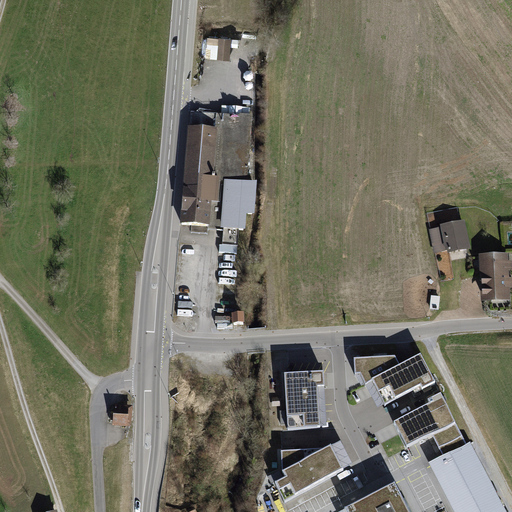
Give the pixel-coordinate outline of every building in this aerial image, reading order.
[(232,40),(220,39),(218,58),(231,59),(232,40)] [(220,134),(190,132),(183,231),(213,233),(220,134)] [(464,222),(439,227),(439,228),(428,231),(433,255),(444,252),(444,253),(447,252),(447,256),(470,251),(464,222)] [(508,255),(478,257),(480,304),(510,302),(509,290),(511,289),(511,278),(509,279),(509,271),(511,271),(511,262),(508,262),(508,255)] [(421,357),(400,368),(372,383),(384,405),(385,407),(395,401),(396,402),(414,392),(415,394),(422,390),(423,391),(435,385),(421,357)] [(365,386),(372,383),(400,368),(395,358),(354,360),(355,376),(360,376),(365,385),(365,386)] [(324,374),(284,376),(287,431),(304,430),(304,431),(320,431),(318,389),(325,389),(324,374)] [(360,376),(355,376),(361,387),(365,385),(360,376)] [(372,383),(365,386),(377,409),(384,405),(372,383)] [(325,389),(318,389),(320,431),(327,430),(325,389)] [(430,405),(394,424),(407,448),(432,435),(455,423),(441,396),(428,402),(430,405)] [(133,407),(114,406),(113,427),(131,428),(133,407)] [(468,446),(455,423),(432,435),(444,459),(468,446)] [(341,442),(331,447),(343,471),(353,466),(341,442)] [(506,511),(471,445),(468,446),(444,459),(429,466),(453,511),(506,511)] [(331,447),(325,450),(281,453),(282,472),(286,478),(275,484),(285,502),(343,471),(331,447)] [(409,511),(395,484),(345,511),(409,511)]
